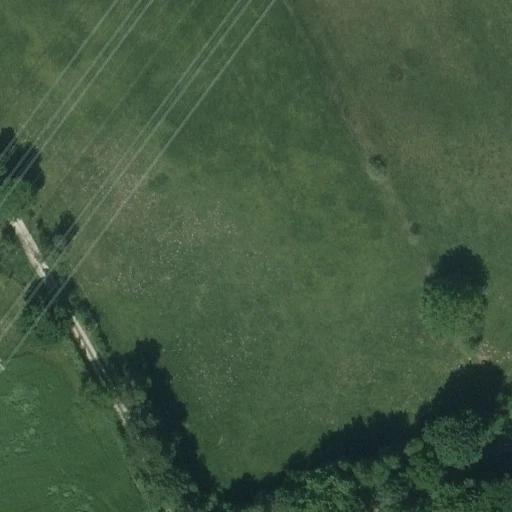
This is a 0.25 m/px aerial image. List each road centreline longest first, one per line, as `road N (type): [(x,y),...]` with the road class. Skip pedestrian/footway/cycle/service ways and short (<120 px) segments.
road 1 (track): [(172,511),(0,183)]
road 2 (track): [(322,511),(511,448)]
